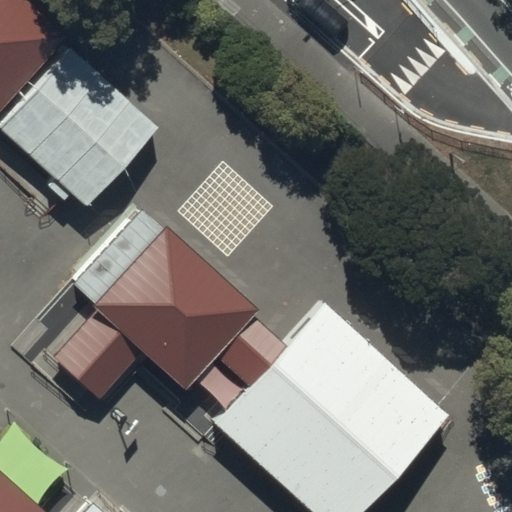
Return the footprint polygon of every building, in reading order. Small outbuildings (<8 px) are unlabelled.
[(0,0),(0,103),(61,38),(18,0),(0,0)] [(0,127),(0,131),(89,211),(160,132),(69,51),(0,127)] [(93,398),(134,352),(179,393),(186,385),(215,411),(279,339),(139,215),(75,286),(94,303),(87,310),(93,316),(52,362),(93,398)] [(357,511),(444,418),(321,306),(211,425),(306,511),(357,511)] [(0,511),(27,511),(0,488),(0,511)]
